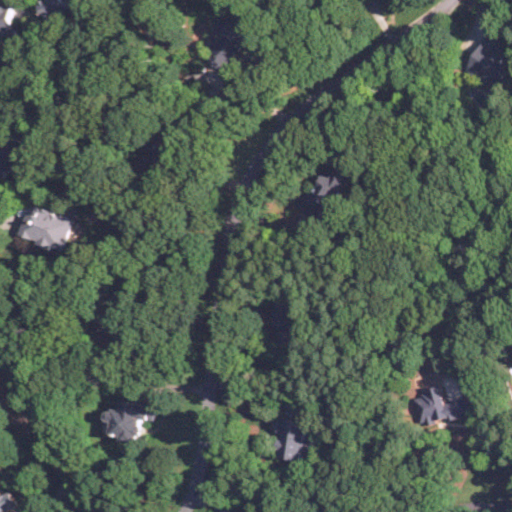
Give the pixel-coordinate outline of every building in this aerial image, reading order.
[(88,3),(86,0),(43,0),(50,17),(88,3)] [(0,33),(17,32),(14,5),(0,5),(0,33)] [(223,19),(206,58),(231,69),(252,24),(231,14),(228,22),(223,19)] [(466,71),(510,96),(511,92),(511,55),(501,49),(505,41),(489,31),(466,71)] [(182,129),(155,122),(144,163),(171,170),(182,129)] [(0,174),(6,178),(26,141),(11,133),(0,154),(0,174)] [(300,204),(325,220),(356,172),(337,160),(317,192),(310,188),(300,204)] [(65,252),(78,216),(35,200),(22,236),(65,252)] [(304,299),(280,299),(279,340),(303,341),(304,299)] [(103,311),(98,338),(125,343),(130,315),(103,311)] [(422,425),(475,413),(471,395),(448,400),(445,386),(415,392),(422,425)] [(159,401),(123,398),(122,408),(109,407),(108,428),(118,429),(118,439),(145,442),(146,420),(157,421),(159,401)] [(284,446),(282,457),(307,461),(313,420),(282,416),(277,445),(284,446)] [(0,511),(4,511),(21,504),(13,488),(3,493),(0,487),(0,511)]
